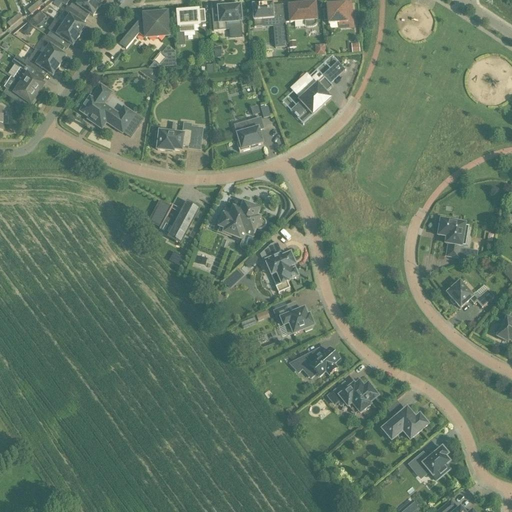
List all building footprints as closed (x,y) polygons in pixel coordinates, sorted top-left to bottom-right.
[(56,0),(53,5),(59,9),(62,4),(56,0)] [(99,9),(100,8),(88,0),(80,0),(80,1),(78,0),(74,0),(69,8),(78,15),(81,10),(93,18),(94,16),(97,16),(99,15),(100,12),(99,11),(99,9)] [(342,5),(342,4),(341,0),(331,0),(332,6),(327,6),(328,25),(338,24),(338,31),(354,30),(352,8),(346,9),(346,5),(342,5)] [(34,6),(37,10),(43,5),(40,1),(34,6)] [(254,29),(263,28),(273,27),(275,49),(286,48),(285,34),(286,34),(286,33),(285,33),(285,29),(285,25),(282,25),(281,16),(273,17),(272,4),(252,6),(254,29)] [(317,25),(316,21),(315,5),(289,7),(290,23),(305,22),(305,27),(306,27),(307,28),(309,28),(313,28),(315,27),(316,26),(317,25)] [(31,15),(37,10),(34,6),(27,11),(31,15)] [(64,25),(63,26),(79,37),(80,36),(83,36),(85,32),(85,30),(86,28),(75,20),(78,15),(69,8),(67,7),(62,15),(64,21),(66,22),(64,25)] [(225,8),(218,9),(219,19),(213,20),(214,32),(229,31),(235,30),(236,40),(242,39),(240,7),(233,8),(233,7),(225,8)] [(194,33),(194,26),(205,25),(204,12),(178,14),(180,34),(176,34),(177,47),(185,47),(184,34),(194,33)] [(157,39),(169,26),(168,15),(168,13),(166,13),(155,14),(144,27),(139,23),(139,22),(139,21),(119,44),(126,50),(139,34),(145,39),(145,40),(146,40),(146,39),(151,34),(157,39)] [(13,19),(16,23),(22,18),(19,14),(13,19)] [(10,28),(16,23),(13,19),(7,25),(10,28)] [(79,39),(79,37),(63,26),(55,21),(48,31),(50,32),(47,37),(56,44),(58,45),(62,40),(73,47),(74,45),(77,44),(79,41),(79,39)] [(47,50),(43,56),(59,67),(60,66),(63,66),(65,62),(64,60),(66,57),(53,48),(56,44),(47,37),(45,36),(42,40),(44,48),(47,50)] [(177,67),(176,53),(168,47),(161,55),(166,59),(159,67),(155,63),(149,70),(177,67)] [(59,67),(43,56),(36,51),(29,61),(27,60),(25,63),(16,57),(15,59),(25,66),(36,73),(39,68),(53,77),(54,74),(57,74),(59,71),(58,69),(59,67)] [(13,79),(17,81),(16,82),(38,96),(40,92),(42,94),(46,88),(44,87),(45,86),(32,78),(36,73),(25,66),(15,59),(12,64),(20,69),(13,79)] [(331,69),(339,77),(345,71),(338,63),(331,69)] [(158,71),(140,72),(139,74),(152,82),(156,83),(158,71)] [(297,105),(290,112),(298,120),(305,113),(310,119),(311,120),(323,110),(326,107),(332,101),(325,94),(333,88),(330,85),(324,79),(323,77),(322,77),(319,73),(310,81),(307,83),(313,89),(299,102),(296,104),(297,105)] [(35,99),(38,96),(16,82),(10,91),(7,89),(3,94),(15,103),(19,98),(31,106),(31,105),(33,107),(37,101),(35,99)] [(82,110),(80,113),(89,119),(88,121),(102,130),(106,124),(122,135),(129,125),(137,130),(143,121),(124,108),(123,109),(125,110),(120,116),(114,112),(112,113),(103,107),(107,101),(105,100),(110,93),(112,94),(100,86),(91,99),(90,98),(87,102),(85,100),(80,108),(82,110)] [(239,143),(237,144),(240,154),(250,151),(250,149),(257,146),(263,145),(259,131),(264,130),(273,127),(267,105),(249,110),(253,122),(248,123),(250,132),(237,136),(239,143)] [(3,117),(3,109),(0,108),(0,131),(3,132),(3,126),(8,126),(8,117),(3,117)] [(158,144),(157,151),(173,153),(173,151),(181,152),(182,147),(189,148),(190,141),(201,142),(203,130),(191,129),(191,132),(183,131),(183,136),(159,133),(159,134),(156,134),(155,144),(158,144)] [(265,222),(262,220),(257,218),(260,210),(243,204),(240,211),(233,209),(232,212),(226,210),(218,229),(225,231),(226,230),(233,232),(231,238),(242,242),(241,246),(240,248),(242,251),(244,252),(247,251),(248,249),(252,239),(253,239),(256,229),(258,230),(261,230),(264,229),(265,227),(266,224),(265,222)] [(167,219),(171,210),(161,205),(151,222),(162,228),(159,233),(170,238),(170,239),(175,242),(174,243),(177,244),(178,243),(180,244),(198,211),(187,205),(177,224),(167,219)] [(453,223),(442,221),(439,232),(442,233),(441,237),(447,238),(446,245),(449,245),(447,257),(458,259),(461,248),(466,226),(463,225),(464,223),(453,221),(453,223)] [(203,230),(199,247),(211,251),(217,236),(203,230)] [(261,256),(260,256),(265,267),(266,266),(270,274),(275,272),(281,285),(275,287),(279,294),(290,289),(287,283),(289,283),(289,282),(298,278),(295,270),(294,271),(293,268),(296,267),(290,255),(282,259),(281,256),(282,255),(277,244),(271,246),(261,256)] [(185,259),(174,253),(169,262),(180,268),(185,259)] [(465,263),(476,259),(473,253),(463,257),(465,263)] [(231,277),(224,284),(230,290),(237,283),(231,277)] [(488,291),(484,294),(479,299),(475,294),(472,297),(460,284),(447,295),(460,310),(470,301),(474,306),(477,303),(482,309),(494,298),(488,291)] [(283,328),(287,337),(293,335),(293,336),(304,331),(305,333),(312,331),(312,328),(314,328),(310,316),(307,317),(304,310),(290,316),(286,308),(274,313),(278,324),(281,323),(283,328)] [(511,322),(506,320),(502,328),(498,326),(494,334),(498,336),(497,339),(508,344),(509,341),(511,342),(511,322)] [(311,355),(297,363),(311,379),(316,374),(320,378),(325,373),(329,377),(336,371),(333,367),(339,362),(336,359),(338,358),(333,353),(332,354),(330,352),(317,363),(311,355)] [(364,390),(359,384),(356,387),(355,385),(345,394),(340,388),(327,398),(332,405),(340,398),(348,408),(353,404),(360,414),(370,407),(368,405),(377,398),(376,397),(378,395),(374,391),(372,392),(368,386),(364,390)] [(390,408),(387,411),(393,418),(396,415),(390,408)] [(407,410),(386,428),(382,431),(391,442),(402,432),(410,441),(427,426),(419,417),(415,421),(407,410)] [(415,474),(420,469),(427,476),(430,474),(437,482),(450,471),(447,467),(450,464),(445,458),(448,456),(442,449),(429,461),(423,454),(408,466),(415,474)]
